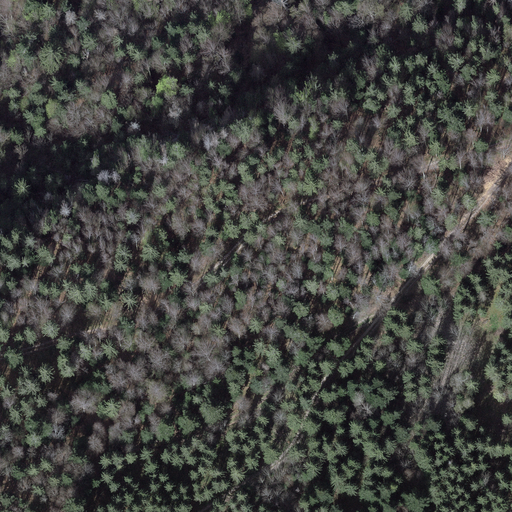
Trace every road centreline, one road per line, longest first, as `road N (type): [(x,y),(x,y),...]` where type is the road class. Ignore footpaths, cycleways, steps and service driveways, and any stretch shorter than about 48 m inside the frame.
road 1 (track): [(511,138),(289,207),(142,319),(0,353)]
road 2 (track): [(511,168),(375,324),(292,449),(205,511)]
